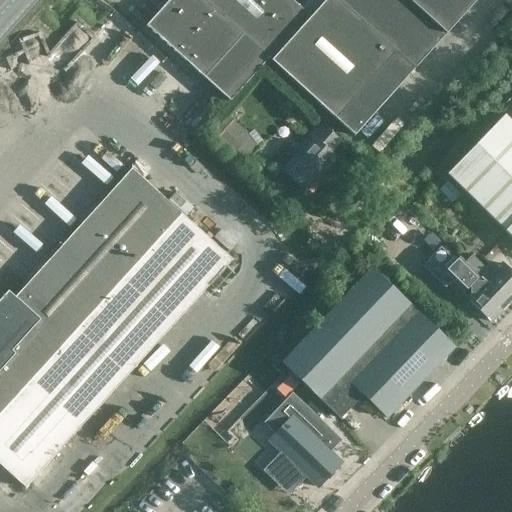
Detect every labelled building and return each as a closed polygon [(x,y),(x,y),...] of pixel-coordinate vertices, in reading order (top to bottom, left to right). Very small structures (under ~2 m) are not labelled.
[(353,138),(414,71),(477,0),(324,0),(309,16),(290,0),(167,0),(145,26),(231,102),(268,61),(353,138)] [(242,164),(257,148),(246,134),(222,112),(206,130),(242,164)] [(511,237),(511,125),(503,117),(447,175),(511,237)] [(330,152),(340,142),(340,141),(319,122),(307,134),(309,138),(297,151),(293,147),(287,154),(291,158),(281,169),(306,191),(336,158),(330,152)] [(0,464),(26,489),(233,263),(133,171),(0,317),(0,464)] [(508,304),(465,263),(460,258),(456,263),(440,248),(422,266),(463,306),(468,300),(490,322),(508,304)] [(472,256),(465,263),(508,304),(511,299),(511,274),(502,264),(491,275),(472,256)] [(387,419),(455,348),(372,270),(282,363),(340,419),(362,395),(387,419)] [(284,398),(295,387),(287,378),(276,389),(284,398)] [(329,452),(340,439),(292,393),(263,423),(275,435),(269,441),(281,452),(281,453),(276,459),(300,482),(306,476),(318,487),(341,463),(329,452)]
